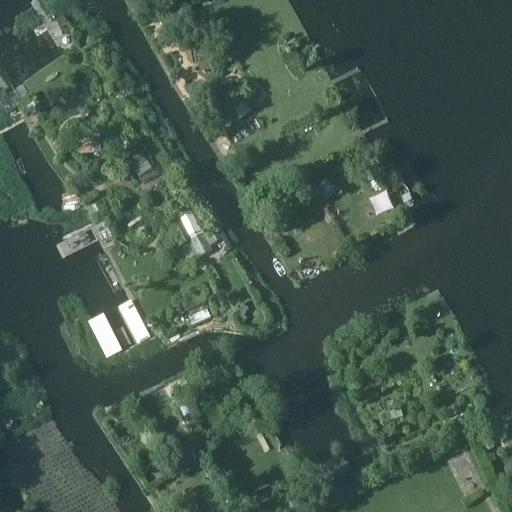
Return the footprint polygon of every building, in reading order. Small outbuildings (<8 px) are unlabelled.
[(184,26),(176,14),(159,25),(166,37),(184,26)] [(69,25),(64,17),(56,22),(60,30),(69,25)] [(4,92),(0,94),(0,104),(9,118),(16,114),(14,111),(23,105),(17,96),(10,100),(4,92)] [(139,179),(152,169),(141,154),(128,163),(139,179)] [(199,258),(211,252),(208,248),(217,243),(214,238),(207,242),(202,233),(190,240),(199,258)] [(131,301),(117,308),(137,345),(151,338),(131,301)] [(242,328),(247,320),(244,318),(249,309),(244,307),(234,324),(242,328)] [(107,360),(123,352),(103,315),(88,323),(107,360)] [(176,344),(193,336),(191,332),(174,340),(176,344)] [(203,437),(186,403),(178,407),(196,441),(203,437)] [(454,420),(464,414),(458,404),(448,410),(454,420)] [(404,419),(402,410),(390,413),(392,422),(404,419)] [(495,449),(489,437),(479,442),(485,453),(495,449)] [(463,451),(460,444),(446,451),(449,458),(463,451)]
